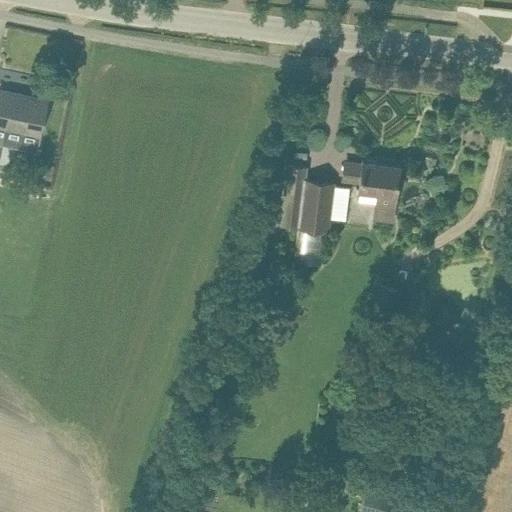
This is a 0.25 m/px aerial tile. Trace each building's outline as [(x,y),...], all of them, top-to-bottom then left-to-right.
[(0,138),(36,146),(39,135),(41,125),(45,105),(20,100),(21,95),(0,90),(0,138)] [(359,187),(357,198),(373,200),(371,217),(391,220),(394,203),(396,184),(399,164),(362,159),(360,179),(359,187)] [(287,162),(279,222),(295,224),(297,224),(322,227),(329,228),(330,217),(345,219),(348,187),(334,185),(334,180),(308,177),(309,165),(287,162)] [(378,279),(365,303),(386,315),(398,289),(378,279)] [(386,511),(389,504),(393,491),(372,486),(367,484),(364,496),(358,511),(386,511)]
